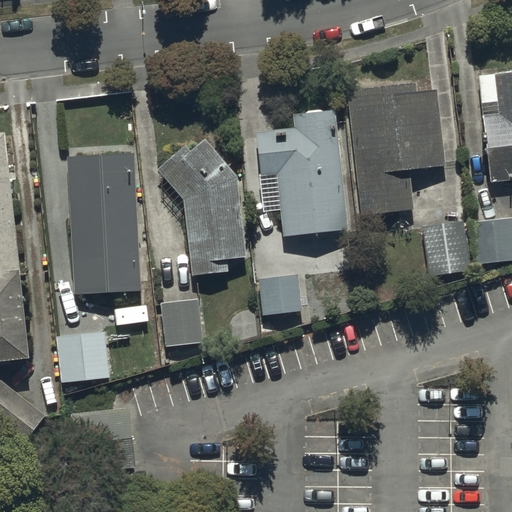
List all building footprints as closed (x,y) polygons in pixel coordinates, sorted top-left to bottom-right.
[(511,179),(511,71),(478,75),(489,182),(511,179)] [(411,83),(345,90),(360,215),(412,209),(408,171),(444,167),(435,90),(412,93),(411,83)] [(348,231),(337,107),(291,111),(293,129),(257,132),(260,175),(276,174),(281,237),(348,231)] [(0,359),(26,357),(3,133),(0,133),(0,359)] [(185,146),(156,171),(183,200),(190,275),(227,272),(226,260),(244,258),(237,177),(204,139),(189,151),(185,146)] [(133,155),(66,159),(73,295),(140,291),(133,155)] [(511,219),(473,223),(477,265),(511,261),(511,219)] [(464,223),(422,228),(428,277),(470,271),(464,223)] [(297,275),(257,279),(261,316),(301,312),(297,275)] [(196,300),(158,304),(163,347),(201,343),(196,300)] [(104,333),(56,337),(60,384),(107,380),(104,333)] [(132,412),(73,418),(79,474),(137,468),(132,412)]
